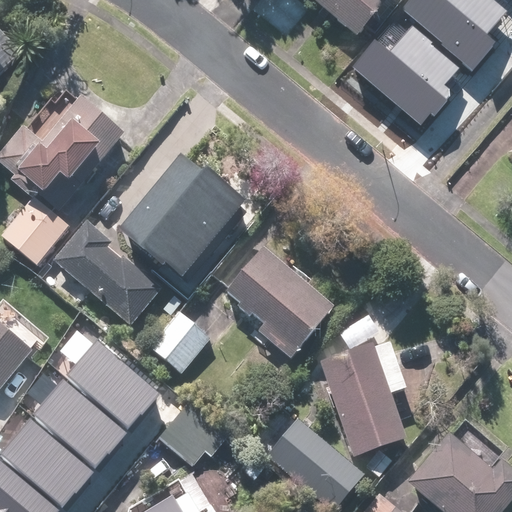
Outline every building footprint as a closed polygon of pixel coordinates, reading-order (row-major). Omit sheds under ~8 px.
[(311,0),(358,39),(390,0),(311,0)] [(408,0),(401,9),(470,71),(497,41),(489,33),(507,14),(491,0),(408,0)] [(348,65),(421,125),(450,90),(445,86),(462,66),(411,23),(391,48),(374,34),(348,65)] [(127,136),(83,100),(45,146),(25,130),(1,159),(65,211),(127,136)] [(180,159),(119,236),(187,290),(249,213),(180,159)] [(34,199),(2,238),(39,269),(71,229),(34,199)] [(88,223),(54,263),(132,328),(164,291),(123,257),(121,260),(110,251),(115,245),(88,223)] [(336,309),(265,249),(228,294),(243,306),(240,310),(252,320),(255,317),(265,325),(258,333),(292,361),(336,309)] [(181,313),(149,349),(181,376),(213,340),(181,313)] [(351,351),(382,331),(371,315),(341,335),(351,351)] [(0,394),(35,354),(0,324),(0,394)] [(323,365),(357,460),(410,441),(394,397),(408,392),(390,342),(323,365)] [(99,343),(69,376),(129,428),(158,394),(99,343)] [(66,381),(36,415),(96,466),(125,432),(66,381)] [(189,404),(158,441),(192,470),(206,454),(212,459),(229,439),(189,404)] [(34,420),(5,454),(64,505),(94,471),(34,420)] [(331,511),(336,511),(366,477),(301,421),(269,458),(331,511)] [(408,486),(440,511),(506,511),(511,506),(511,469),(503,462),(495,472),(451,435),(408,486)] [(0,511),(60,511),(63,508),(1,457),(0,458),(0,511)] [(400,511),(381,495),(366,511),(400,511)] [(183,511),(176,499),(153,511),(183,511)]
